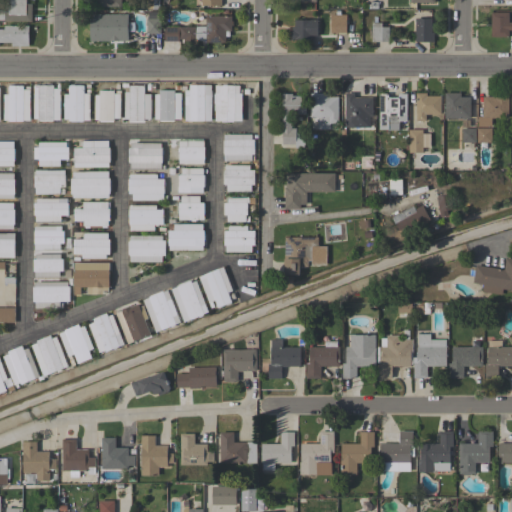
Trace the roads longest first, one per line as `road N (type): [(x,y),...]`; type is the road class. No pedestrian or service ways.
road 1 (residential): [(0,66),(511,63)]
road 2 (residential): [(0,440),(52,421),(242,405)]
road 3 (residential): [(265,403),(511,404)]
road 4 (residential): [(260,66),(267,264)]
